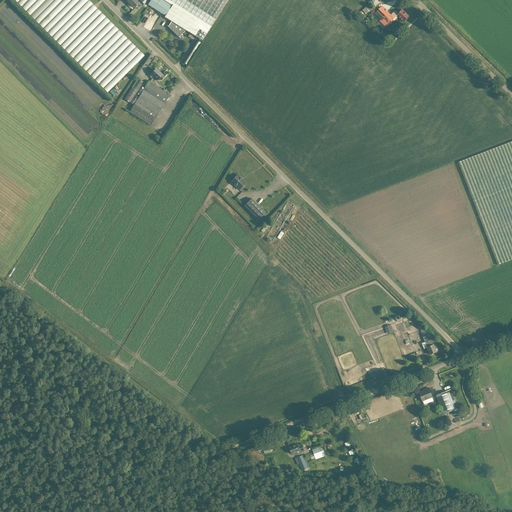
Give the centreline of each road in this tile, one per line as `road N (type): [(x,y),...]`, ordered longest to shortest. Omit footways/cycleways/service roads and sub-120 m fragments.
road 1 (unclassified): [(462,356),(105,0)]
road 2 (unclassified): [(268,432),(462,356)]
road 3 (track): [(339,404),(382,489),(489,511)]
road 4 (track): [(135,511),(173,472),(268,432)]
road 5 (unclassified): [(511,96),(413,0)]
